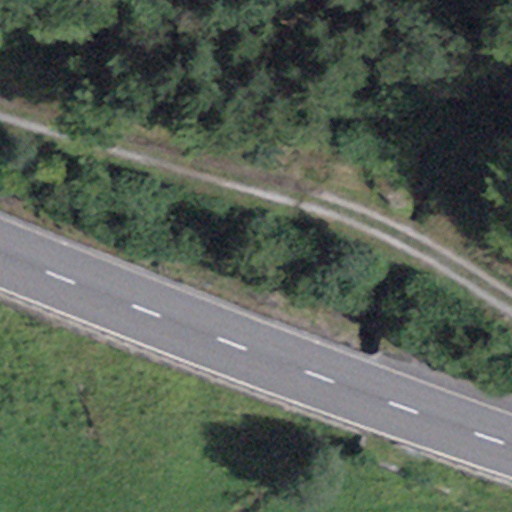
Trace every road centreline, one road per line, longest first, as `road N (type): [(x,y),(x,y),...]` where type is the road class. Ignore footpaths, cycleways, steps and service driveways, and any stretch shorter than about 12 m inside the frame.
road 1 (track): [(0,104),(321,204),(511,304)]
road 2 (secondary): [(0,252),(511,447)]
